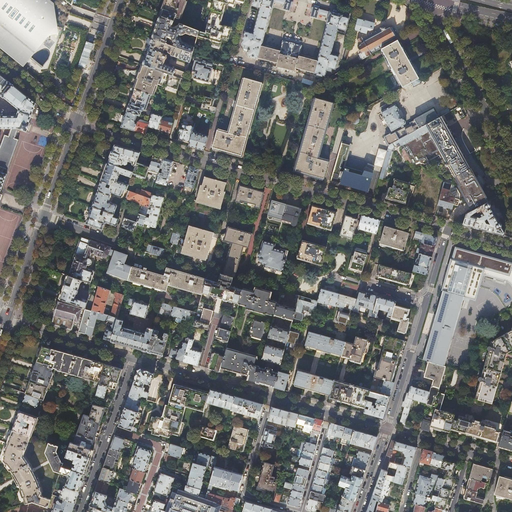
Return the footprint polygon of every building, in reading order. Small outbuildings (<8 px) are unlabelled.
[(0,0),(0,45),(14,57),(23,64),(24,63),(39,75),(47,74),(50,66),(59,40),(62,32),(68,14),(69,13),(70,9),(72,5),(71,4),(65,0),(0,0)] [(186,0),(166,0),(165,5),(161,16),(174,21),(178,23),(186,0)] [(207,0),(199,31),(198,36),(204,38),(203,40),(220,46),(223,37),(229,39),(232,27),(224,25),(224,26),(219,25),(225,3),(234,5),(235,0),(236,0),(245,2),(245,0),(207,0)] [(250,56),(250,57),(256,59),(257,57),(277,63),(276,67),(282,68),(290,70),(295,71),(296,68),(317,73),(316,75),(318,75),(317,77),(321,78),(321,76),(323,76),(323,75),(325,75),(325,74),(326,74),(332,71),(332,69),(335,69),(339,56),(331,54),(338,28),(346,30),(349,18),(343,16),(343,15),(330,11),(320,9),(320,8),(319,8),(320,6),(314,5),(314,7),(313,7),(311,12),(312,12),(311,17),(317,18),(319,13),(329,16),(327,24),(328,24),(318,60),(299,55),(302,45),(301,45),(302,41),(293,39),(285,37),(284,40),(284,41),(283,41),(281,50),(262,45),(271,9),(272,9),(274,2),(284,4),(283,9),(290,11),(291,6),(292,6),(293,2),(292,2),(292,1),(291,0),(253,0),(252,5),(261,8),(254,34),(246,32),(242,45),(243,45),(245,48),(245,49),(250,50),(248,55),(250,56)] [(174,21),(161,16),(160,16),(160,17),(159,17),(158,21),(159,21),(159,22),(158,22),(156,26),(154,32),(155,32),(155,33),(154,33),(154,34),(153,34),(152,37),(152,38),(153,38),(153,39),(166,43),(167,40),(167,39),(167,38),(171,39),(171,40),(172,44),(172,46),(193,53),(194,47),(188,44),(187,44),(184,42),(180,37),(179,36),(180,34),(181,35),(187,33),(191,34),(198,36),(199,31),(180,23),(179,25),(176,27),(175,25),(173,24),(174,21)] [(365,21),(358,19),(355,30),(367,33),(368,30),(373,31),(375,23),(365,21)] [(359,54),(362,59),(381,49),(394,42),(394,41),(394,40),(393,40),(392,38),(394,37),(394,38),(395,38),(394,37),(397,35),(397,36),(398,36),(398,35),(398,34),(397,35),(395,30),(393,26),(392,25),(392,26),(390,27),(390,26),(389,27),(390,27),(387,29),(387,28),(386,29),(384,26),(385,25),(384,25),(383,25),(383,26),(381,27),(381,26),(380,27),(380,28),(380,29),(377,31),(376,30),(376,31),(372,33),(371,33),(371,34),(368,36),(367,35),(367,36),(363,38),(362,38),(362,37),(357,39),(360,45),(358,46),(358,47),(358,48),(359,48),(361,53),(359,54)] [(146,58),(143,65),(181,78),(185,80),(193,53),(172,46),(166,43),(153,39),(152,40),(151,40),(151,41),(150,42),(150,43),(150,45),(150,46),(149,50),(147,54),(146,58)] [(400,44),(398,40),(394,42),(381,49),(383,53),(386,57),(403,88),(411,83),(419,78),(408,58),(402,48),(400,44)] [(201,80),(209,82),(212,83),(216,70),(212,69),(213,68),(214,63),(202,60),(203,59),(197,57),(196,61),(196,60),(191,74),(195,75),(194,78),(201,80)] [(178,90),(181,78),(143,65),(139,77),(135,89),(152,95),(156,84),(157,82),(178,90)] [(0,195),(1,193),(0,192),(7,174),(2,172),(3,168),(8,170),(19,140),(14,138),(15,136),(18,131),(17,131),(18,128),(26,131),(30,123),(29,122),(30,118),(32,113),(35,103),(0,74),(0,94),(4,98),(4,97),(19,109),(17,116),(3,116),(3,114),(0,113),(0,195)] [(221,130),(217,130),(212,148),(223,151),(241,156),(247,135),(254,109),(256,101),(262,82),(244,77),(237,100),(228,132),(221,130)] [(422,83),(419,78),(411,83),(414,87),(422,83)] [(137,115),(140,116),(140,114),(142,109),(146,110),(152,95),(135,89),(131,87),(130,90),(134,91),(130,101),(129,104),(127,111),(137,115)] [(309,175),(324,179),(329,161),(318,158),(328,123),(333,103),(316,97),(295,171),(309,175)] [(392,131),(405,124),(405,123),(406,123),(406,122),(405,122),(403,118),(402,117),(401,118),(399,114),(397,111),(398,111),(398,110),(396,105),(395,104),(394,105),(392,102),(388,105),(388,104),(380,107),(380,108),(382,111),(381,112),(384,117),(384,118),(388,125),(389,125),(392,131)] [(199,108),(213,112),(215,107),(200,103),(200,105),(199,108)] [(389,145),(438,118),(433,109),(414,120),(415,120),(410,123),(411,124),(391,135),(390,134),(385,137),(385,138),(389,145)] [(131,130),(134,131),(137,123),(135,123),(135,121),(136,119),(137,120),(137,118),(136,118),(137,115),(127,111),(125,115),(124,119),(122,123),(121,127),(123,128),(131,130)] [(153,128),(159,130),(163,116),(152,113),(151,117),(149,124),(149,127),(153,128)] [(163,116),(159,130),(165,131),(170,133),(174,118),(169,117),(169,118),(163,116)] [(447,127),(441,116),(438,118),(389,145),(379,178),(383,179),(390,154),(391,151),(392,150),(392,151),(395,148),(395,147),(395,146),(401,142),(407,152),(413,164),(426,157),(428,161),(428,162),(429,164),(430,164),(431,166),(432,166),(434,169),(436,169),(445,164),(446,166),(447,165),(449,167),(454,177),(452,184),(444,182),(438,205),(446,207),(452,209),(453,204),(458,205),(459,200),(467,202),(472,210),(488,202),(481,190),(467,163),(447,127)] [(139,132),(146,134),(149,127),(149,124),(146,123),(146,122),(142,121),(142,122),(138,121),(137,123),(134,131),(139,132)] [(179,131),(180,132),(179,138),(183,139),(190,141),(194,126),(188,124),(188,126),(182,124),(181,128),(180,128),(179,131)] [(195,148),(204,150),(208,136),(195,132),(197,127),(194,126),(190,141),(188,146),(195,148)] [(349,145),(342,143),(331,180),(338,183),(355,187),(368,191),(373,173),(373,171),(365,168),(362,176),(344,170),(343,173),(341,173),(341,175),(339,175),(341,167),(342,167),(344,163),(345,162),(346,160),(345,160),(344,160),(347,150),(349,149),(350,146),(349,145)] [(133,165),(135,166),(136,162),(140,152),(124,147),(115,144),(113,150),(111,151),(110,154),(109,157),(110,158),(108,163),(120,167),(121,165),(124,163),(125,164),(126,164),(127,164),(128,164),(128,163),(128,162),(127,162),(129,161),(132,162),(132,163),(133,165)] [(390,154),(383,179),(384,179),(391,155),(390,154)] [(153,155),(150,166),(148,171),(158,173),(163,158),(156,156),(153,155)] [(163,158),(158,173),(156,182),(167,185),(168,180),(169,180),(173,166),(172,166),(173,161),(166,159),(163,158)] [(136,162),(135,166),(133,172),(133,173),(135,174),(145,178),(148,171),(150,166),(143,164),(139,163),(136,162)] [(133,173),(133,172),(124,168),(120,167),(108,163),(107,163),(106,166),(107,168),(105,172),(103,176),(102,177),(101,180),(102,181),(123,189),(129,191),(130,191),(131,188),(128,187),(128,185),(117,181),(120,173),(131,177),(133,173)] [(195,167),(190,166),(185,185),(194,188),(196,180),(193,180),(195,176),(197,176),(199,168),(195,167)] [(197,200),(220,207),(225,192),(223,192),(226,183),(218,181),(205,177),(202,186),(201,186),(197,200)] [(396,200),(405,202),(410,185),(395,180),(392,188),(389,188),(386,197),(396,200)] [(123,189),(102,181),(101,182),(99,185),(100,186),(100,187),(98,191),(97,192),(97,193),(97,194),(96,194),(97,196),(94,201),(93,202),(92,205),(93,206),(92,207),(90,211),(91,212),(87,223),(102,229),(104,224),(105,225),(108,223),(107,222),(117,225),(119,219),(113,216),(114,214),(117,206),(117,204),(108,201),(109,200),(110,199),(111,198),(111,197),(111,196),(111,195),(112,192),(116,194),(120,196),(120,195),(121,195),(123,189)] [(236,201),(260,208),(264,192),(260,191),(245,187),(240,185),(236,201)] [(136,193),(130,191),(129,191),(126,198),(128,199),(128,200),(138,203),(138,202),(142,204),(142,205),(147,207),(147,209),(148,209),(151,201),(151,199),(139,195),(136,193)] [(159,196),(152,195),(151,199),(151,201),(154,202),(153,205),(152,205),(151,210),(148,209),(148,210),(147,212),(147,213),(150,214),(149,218),(146,217),(144,223),(150,225),(150,226),(156,227),(157,222),(157,221),(162,203),(163,203),(164,197),(159,195),(159,196)] [(282,220),(287,204),(284,203),(277,201),(272,200),(268,216),(268,217),(268,218),(269,218),(270,219),(271,219),(272,219),(272,218),(273,218),(273,217),(282,220)] [(498,222),(495,215),(490,207),(490,205),(490,204),(489,203),(488,203),(488,202),(466,214),(463,224),(475,227),(491,232),(503,235),(504,233),(501,227),(501,224),(500,223),(498,222)] [(295,207),(287,204),(282,220),(291,222),(291,223),(291,224),(292,224),(292,225),(293,225),(294,226),(295,225),(296,225),(296,224),(301,208),(295,207)] [(308,223),(331,229),(336,213),(333,212),(330,211),(320,208),(317,207),(313,206),(308,223)] [(144,226),(144,223),(146,217),(146,216),(139,214),(136,222),(124,218),(121,227),(126,228),(125,229),(133,231),(135,227),(136,227),(137,224),(144,226)] [(341,234),(352,238),(358,219),(352,217),(346,215),(341,234)] [(371,218),(362,215),(358,228),(366,230),(369,231),(376,234),(380,220),(371,218)] [(232,243),(223,274),(234,277),(235,277),(244,246),(248,247),(252,234),(228,227),(225,240),(232,243)] [(385,227),(380,243),(403,249),(403,251),(404,251),(409,234),(397,230),(385,227)] [(194,230),(189,229),(184,245),(183,245),(182,247),(183,247),(181,253),(206,260),(207,256),(213,236),(213,233),(194,228),(194,230)] [(429,234),(416,230),(414,237),(422,240),(421,243),(435,247),(436,241),(438,236),(429,234)] [(177,244),(181,232),(178,231),(177,234),(173,233),(171,242),(177,244)] [(111,247),(82,237),(81,240),(80,239),(75,252),(75,254),(73,259),(75,260),(73,266),(71,271),(72,273),(71,276),(90,283),(95,271),(93,270),(86,267),(87,264),(89,265),(91,264),(92,261),(91,259),(90,258),(92,253),(93,253),(105,257),(108,255),(108,254),(110,248),(111,247)] [(264,266),(269,268),(283,272),(289,251),(281,249),(280,250),(274,248),(275,244),(263,241),(260,252),(258,258),(259,258),(259,259),(260,262),(261,262),(261,263),(265,264),(264,266)] [(303,241),(298,257),(322,264),(326,248),(320,246),(320,245),(310,243),(303,241)] [(433,252),(435,247),(421,243),(420,243),(417,253),(420,254),(432,257),(433,252)] [(153,245),(150,253),(160,256),(161,253),(163,254),(164,249),(162,249),(163,248),(153,245)] [(481,267),(484,268),(482,275),(501,281),(504,282),(506,282),(507,283),(508,284),(510,285),(511,287),(511,263),(486,255),(466,250),(457,247),(455,253),(453,259),(481,267)] [(110,248),(108,254),(113,256),(107,273),(128,280),(132,266),(125,264),(128,254),(110,248)] [(413,271),(427,275),(429,267),(432,257),(420,254),(418,259),(417,259),(416,260),(415,265),(414,265),(413,271)] [(354,255),(349,272),(361,276),(366,259),(354,255)] [(471,299),(474,291),(481,267),(453,259),(449,275),(447,283),(444,293),(437,317),(425,360),(427,361),(443,365),(462,296),(471,299)] [(393,280),(409,285),(411,280),(412,274),(380,265),(377,275),(393,280)] [(203,293),(207,279),(167,267),(164,275),(147,270),(147,268),(148,268),(144,267),(144,268),(144,270),(132,266),(128,280),(166,291),(169,283),(203,293)] [(231,286),(234,277),(223,274),(221,273),(218,282),(207,279),(203,293),(200,302),(214,305),(223,308),(226,309),(237,312),(239,303),(243,290),(231,286)] [(71,276),(68,275),(68,276),(67,276),(66,280),(65,284),(64,284),(63,287),(62,289),(63,289),(62,294),(61,294),(60,296),(59,298),(60,298),(60,299),(67,301),(70,302),(86,307),(87,300),(82,299),(82,300),(75,298),(80,285),(82,286),(82,288),(90,291),(92,284),(90,283),(71,276)] [(282,291),(246,280),(243,290),(239,303),(247,306),(246,308),(265,314),(266,313),(275,315),(282,291)] [(123,298),(124,295),(116,292),(115,295),(117,295),(112,313),(110,313),(111,310),(105,308),(110,290),(99,286),(92,310),(107,314),(117,318),(121,304),(123,298)] [(340,294),(321,289),(318,301),(336,306),(340,294)] [(300,296),(282,291),(275,315),(293,320),(295,311),(300,296)] [(360,291),(357,299),(354,311),(358,312),(360,306),(367,308),(371,294),(370,294),(369,298),(365,297),(366,293),(360,291)] [(347,296),(340,294),(336,306),(344,308),(345,303),(350,304),(348,309),(354,311),(357,299),(350,297),(347,296)] [(371,294),(367,308),(371,309),(369,315),(372,316),(378,296),(371,294)] [(318,301),(300,296),(295,311),(301,313),(304,305),(310,307),(310,308),(315,310),(318,301)] [(386,320),(390,321),(391,317),(394,306),(396,302),(378,296),(372,316),(378,318),(378,316),(377,316),(379,309),(388,311),(386,320)] [(130,313),(145,318),(146,314),(148,315),(149,310),(147,310),(149,306),(135,302),(135,300),(130,298),(128,305),(132,306),(130,313)] [(54,316),(52,324),(62,327),(72,330),(74,321),(78,322),(82,308),(61,302),(57,302),(56,305),(55,304),(55,306),(56,307),(55,309),(54,311),(53,312),(54,312),(53,315),(54,316)] [(158,313),(157,318),(162,319),(165,309),(172,312),(171,315),(177,317),(176,321),(180,322),(185,324),(188,312),(190,312),(190,311),(161,302),(158,313)] [(213,313),(214,311),(213,310),(214,305),(200,302),(197,312),(202,314),(212,317),(213,313)] [(394,306),(391,317),(401,320),(397,331),(404,333),(406,328),(409,318),(406,317),(407,315),(408,310),(394,306)] [(86,333),(92,310),(85,309),(81,323),(80,327),(79,332),(82,332),(86,333)] [(105,320),(107,314),(92,310),(86,333),(89,335),(97,337),(100,326),(97,325),(98,322),(101,322),(104,321),(105,320)] [(117,319),(117,318),(107,314),(105,320),(106,321),(106,320),(108,320),(107,322),(106,322),(105,324),(106,325),(106,326),(106,327),(103,338),(107,339),(111,341),(117,319)] [(212,317),(202,314),(201,320),(210,323),(211,320),(212,317)] [(231,331),(235,317),(224,314),(222,321),(220,328),(231,331)] [(201,320),(196,318),(194,325),(208,329),(209,325),(210,323),(201,320)] [(123,321),(117,319),(111,341),(127,345),(147,351),(154,329),(148,327),(147,328),(146,333),(122,327),(123,321)] [(252,337),(261,339),(266,323),(263,322),(263,323),(255,321),(252,332),(253,332),(252,337)] [(160,326),(156,322),(154,329),(147,351),(154,353),(163,355),(169,334),(165,331),(163,337),(163,339),(163,340),(162,339),(161,338),(158,336),(160,326)] [(286,342),(290,331),(272,326),(268,337),(286,342)] [(228,342),(231,331),(220,328),(219,328),(218,334),(216,338),(228,342)] [(480,381),(475,399),(492,403),(506,353),(511,349),(511,329),(492,341),(490,346),(489,346),(488,346),(488,347),(487,348),(488,349),(488,350),(489,350),(481,377),(480,377),(479,377),(479,378),(479,379),(479,380),(479,381),(480,381)] [(309,331),(305,345),(341,356),(345,342),(335,339),(336,335),(335,335),(328,333),(327,336),(322,335),(309,331)] [(384,379),(391,382),(394,370),(399,353),(400,350),(401,350),(404,341),(386,336),(384,343),(385,343),(377,370),(376,370),(374,376),(380,378),(384,379)] [(189,341),(190,338),(186,337),(185,342),(184,342),(182,347),(178,350),(171,348),(170,353),(169,356),(168,357),(169,357),(177,359),(183,361),(189,341)] [(345,342),(341,356),(350,358),(349,360),(360,363),(367,340),(356,337),(354,344),(345,342)] [(193,342),(189,341),(183,361),(191,364),(198,365),(200,358),(202,352),(191,349),(193,342)] [(290,352),(293,344),(287,342),(284,350),(290,352)] [(262,359),(280,364),(284,350),(266,345),(262,359)] [(31,381),(26,393),(40,398),(44,400),(53,373),(53,371),(52,371),(53,368),(54,367),(58,368),(58,370),(100,382),(105,364),(95,361),(71,354),(43,346),(41,353),(36,367),(31,381)] [(248,380),(256,382),(260,367),(254,366),(257,357),(226,349),(224,357),(221,367),(238,372),(249,375),(248,380)] [(211,363),(210,369),(212,370),(220,372),(221,367),(224,357),(220,356),(219,354),(215,353),(214,354),(212,353),(210,359),(209,362),(211,363)] [(433,378),(431,385),(439,387),(445,366),(443,365),(427,361),(426,362),(428,362),(425,370),(424,376),(433,378)] [(113,366),(105,364),(100,382),(99,384),(107,386),(116,388),(123,369),(113,366)] [(265,384),(274,387),(278,373),(272,371),(273,369),(266,367),(265,369),(260,367),(256,382),(265,384)] [(138,370),(133,383),(143,387),(144,384),(145,384),(146,383),(147,383),(150,384),(150,385),(151,385),(155,373),(147,370),(141,369),(138,370)] [(298,370),(294,384),(300,385),(310,388),(321,392),(330,394),(334,381),(298,370)] [(466,372),(460,370),(454,391),(460,393),(466,372)] [(277,388),(285,390),(289,375),(278,371),(278,373),(274,387),(277,388)] [(370,391),(390,396),(394,382),(391,382),(384,379),(382,387),(381,391),(376,389),(377,385),(378,384),(380,378),(374,376),(370,390),(370,391)] [(330,394),(329,398),(347,403),(365,408),(367,400),(369,396),(370,391),(370,390),(354,385),(350,384),(334,380),(334,381),(330,394)] [(141,396),(147,398),(149,392),(144,391),(145,387),(143,387),(133,383),(129,395),(139,399),(139,400),(140,400),(141,396)] [(181,387),(182,385),(174,383),(168,405),(170,405),(176,385),(181,387)] [(98,389),(96,395),(104,398),(106,393),(107,386),(99,384),(98,389)] [(207,402),(210,394),(205,392),(186,387),(182,385),(181,387),(176,385),(170,405),(168,405),(168,404),(164,416),(162,415),(161,417),(157,416),(156,417),(156,419),(152,418),(149,426),(147,426),(146,428),(149,429),(148,430),(152,431),(152,432),(157,434),(159,434),(159,436),(160,433),(169,436),(170,434),(173,435),(173,434),(178,436),(182,422),(184,423),(184,422),(180,421),(184,406),(185,406),(185,407),(186,407),(186,406),(188,407),(188,408),(189,408),(189,407),(196,409),(197,407),(205,410),(207,402)] [(408,392),(407,392),(405,398),(403,406),(404,407),(403,411),(402,412),(402,413),(402,414),(399,423),(405,424),(413,399),(419,401),(427,403),(426,404),(435,407),(440,392),(441,388),(439,387),(431,385),(429,391),(410,386),(408,392)] [(222,392),(211,389),(210,394),(207,402),(231,409),(235,396),(222,392)] [(377,404),(386,407),(390,396),(370,391),(369,396),(378,398),(377,400),(376,400),(376,401),(375,402),(376,403),(375,403),(377,404)] [(444,394),(440,392),(435,407),(431,422),(430,426),(441,429),(450,432),(450,429),(453,419),(455,414),(440,410),(444,394)] [(40,398),(26,393),(24,399),(23,402),(37,407),(40,398)] [(125,407),(139,412),(140,409),(140,408),(140,407),(139,407),(139,406),(138,406),(138,405),(138,404),(139,405),(141,400),(140,400),(139,400),(139,399),(129,395),(125,407)] [(251,400),(235,396),(231,409),(231,410),(258,418),(259,418),(263,404),(251,400)] [(365,408),(364,413),(372,415),(383,418),(386,407),(377,404),(375,408),(374,408),(374,405),(372,405),(372,402),(367,400),(365,408)] [(90,416),(85,414),(74,443),(71,442),(68,449),(82,454),(82,455),(91,458),(95,446),(92,445),(94,439),(102,415),(105,408),(93,404),(90,416)] [(269,420),(287,425),(290,411),(284,410),(272,406),(268,421),(269,421),(269,420)] [(137,432),(138,429),(135,427),(134,428),(133,430),(132,430),(135,422),(134,421),(134,420),(136,420),(136,419),(135,418),(136,416),(137,416),(139,412),(125,407),(118,426),(137,432)] [(16,422),(13,430),(31,436),(38,417),(20,410),(19,414),(16,422)] [(290,411),(287,425),(295,427),(299,414),(296,413),(290,411)] [(295,427),(295,429),(303,431),(307,416),(303,415),(299,414),(295,427)] [(453,419),(450,429),(465,433),(484,438),(500,443),(502,433),(494,430),(496,426),(480,421),(481,418),(475,416),(474,420),(459,415),(457,420),(453,419)] [(307,416),(303,431),(305,432),(305,434),(309,435),(310,433),(311,433),(312,428),(315,418),(310,417),(307,416)] [(315,418),(312,428),(321,430),(323,421),(319,419),(315,418)] [(430,426),(431,422),(422,419),(420,429),(426,430),(429,431),(430,426)] [(200,425),(198,435),(213,440),(216,430),(200,425)] [(249,430),(234,425),(228,447),(243,451),(242,451),(245,441),(248,430),(249,430)] [(338,425),(333,441),(341,443),(342,438),(345,427),(341,426),(338,425)] [(345,427),(342,438),(351,440),(354,430),(349,428),(345,427)] [(274,437),(276,432),(272,431),(266,429),(263,438),(261,445),(262,447),(266,448),(267,447),(268,445),(272,446),(273,442),(272,441),(273,436),(274,437)] [(24,502),(25,503),(32,501),(48,507),(51,499),(42,496),(42,495),(41,493),(41,491),(40,489),(40,488),(39,486),(38,484),(38,481),(37,479),(36,477),(35,475),(33,472),(32,470),(31,469),(30,467),(30,465),(29,464),(28,462),(27,461),(26,459),(24,458),(23,456),(31,436),(13,430),(10,438),(5,454),(3,460),(4,461),(5,462),(6,464),(8,466),(10,469),(11,471),(13,473),(14,475),(15,477),(14,477),(15,480),(16,483),(17,483),(18,485),(19,486),(20,488),(20,490),(21,492),(22,494),(22,496),(23,498),(24,500),(24,502)] [(354,430),(351,440),(351,443),(373,449),(378,436),(366,433),(354,430)] [(510,432),(503,430),(502,433),(500,443),(499,446),(510,449),(511,449),(511,431),(510,431),(510,432)] [(120,437),(115,435),(110,448),(120,452),(122,448),(123,448),(123,447),(124,446),(124,445),(125,445),(127,439),(120,437)] [(394,448),(396,441),(392,440),(386,455),(391,457),(393,451),(394,448)] [(413,457),(416,447),(396,441),(394,448),(402,451),(402,450),(403,451),(403,452),(404,453),(405,454),(405,456),(406,456),(406,459),(405,459),(403,465),(410,467),(413,457)] [(59,446),(49,442),(45,452),(54,471),(60,473),(62,466),(63,463),(64,462),(63,462),(57,451),(59,446)] [(306,442),(303,450),(314,453),(316,445),(308,443),(306,442)] [(185,448),(171,444),(170,448),(168,454),(176,456),(180,458),(182,454),(183,454),(185,448)] [(134,450),(132,455),(135,457),(148,461),(150,457),(151,453),(151,452),(150,451),(139,446),(137,451),(134,450)] [(334,451),(331,450),(324,447),(321,455),(332,458),(334,451)] [(120,452),(110,448),(103,467),(115,471),(122,452),(120,452)] [(82,454),(68,449),(66,457),(73,459),(72,461),(74,461),(73,462),(73,463),(74,463),(71,470),(85,474),(91,458),(82,455),(82,454)] [(429,464),(433,452),(428,450),(423,449),(419,464),(422,465),(423,462),(429,464)] [(196,451),(193,450),(192,454),(190,461),(193,462),(207,466),(209,466),(210,464),(215,465),(217,458),(199,452),(197,458),(194,456),(196,451)] [(303,450),(301,457),(312,460),(314,453),(303,450)] [(371,453),(358,450),(356,457),(353,456),(349,455),(347,462),(346,464),(352,466),(354,466),(365,470),(371,453)] [(443,459),(444,455),(437,453),(433,452),(429,464),(428,468),(431,468),(431,465),(439,467),(439,468),(440,469),(440,467),(443,459)] [(176,456),(168,454),(166,460),(174,463),(176,456)] [(335,458),(332,458),(321,455),(319,462),(332,466),(335,458)] [(391,457),(386,455),(382,469),(387,471),(388,466),(390,462),(391,457)] [(301,457),(298,456),(297,457),(301,458),(299,464),(310,467),(312,460),(301,457)] [(148,461),(135,457),(133,462),(136,463),(134,468),(145,472),(146,467),(148,461)] [(445,474),(452,476),(453,470),(455,463),(451,462),(443,459),(440,467),(446,469),(445,474)] [(191,469),(189,476),(202,480),(207,466),(193,462),(191,469)] [(274,464),(265,462),(259,482),(258,486),(265,488),(272,490),(272,491),(273,491),(276,479),(274,479),(275,477),(270,476),(274,464)] [(332,466),(319,462),(317,469),(330,473),(332,466)] [(485,482),(488,483),(492,469),(482,466),(473,463),(471,470),(469,478),(482,482),(482,481),(481,480),(482,478),(486,479),(485,482)] [(403,478),(407,479),(409,474),(410,467),(403,465),(399,464),(397,469),(388,466),(387,471),(385,479),(391,481),(402,484),(403,478)] [(58,477),(56,483),(64,486),(79,491),(82,483),(85,474),(71,470),(64,467),(62,466),(60,473),(66,475),(68,474),(69,472),(70,472),(68,477),(67,477),(66,478),(68,479),(67,481),(58,477)] [(242,475),(242,474),(215,466),(214,468),(213,473),(210,482),(238,490),(240,483),(242,475)] [(354,466),(352,466),(349,473),(363,478),(365,470),(354,466)] [(115,471),(103,467),(99,479),(110,483),(113,475),(115,476),(116,472),(115,471)] [(134,468),(133,468),(131,472),(133,473),(132,475),(131,475),(130,477),(131,478),(130,479),(141,483),(142,478),(145,472),(134,468)] [(307,478),(309,471),(298,468),(296,475),(307,478)] [(330,473),(317,469),(315,476),(325,479),(328,480),(330,473)] [(382,469),(373,494),(380,496),(385,479),(387,471),(382,469)] [(343,471),(342,476),(339,483),(338,485),(345,487),(343,496),(354,500),(363,478),(349,473),(343,471)] [(177,478),(161,472),(159,476),(154,490),(163,493),(167,495),(169,490),(170,490),(170,489),(171,487),(172,487),(172,486),(171,484),(171,482),(174,481),(176,482),(177,478)] [(419,478),(418,483),(431,487),(435,487),(435,485),(438,477),(438,476),(432,474),(430,478),(420,475),(419,478)] [(305,485),(307,478),(296,475),(294,482),(305,485)] [(202,480),(189,476),(189,477),(187,477),(187,478),(186,480),(188,481),(187,485),(201,489),(203,481),(202,480)] [(325,479),(315,476),(313,484),(323,486),(325,479)] [(511,479),(499,476),(494,494),(511,498),(511,479)] [(435,485),(450,490),(451,486),(453,482),(444,479),(438,477),(435,485)] [(466,488),(477,491),(479,492),(481,487),(487,488),(488,483),(485,482),(482,482),(469,478),(468,483),(466,488)] [(110,483),(99,479),(95,491),(105,494),(110,483)] [(141,483),(130,479),(128,487),(125,486),(123,489),(124,489),(137,494),(139,489),(141,483)] [(380,497),(383,498),(384,495),(385,496),(387,492),(388,491),(389,492),(389,490),(390,487),(389,487),(391,481),(385,479),(380,496),(380,497)] [(303,492),(305,485),(294,482),(293,485),(285,482),(284,487),(292,489),(303,492)] [(416,494),(428,497),(431,489),(428,489),(429,487),(431,488),(431,487),(418,483),(416,488),(415,493),(416,494)] [(236,497),(235,497),(234,497),(234,498),(231,497),(230,498),(230,499),(209,493),(210,491),(211,490),(212,486),(212,485),(209,484),(207,491),(206,495),(205,498),(221,504),(233,508),(234,504),(236,505),(236,503),(239,504),(240,499),(237,498),(237,497),(236,497)] [(323,486),(313,484),(311,491),(321,494),(324,494),(326,487),(323,486)] [(187,485),(186,485),(185,487),(184,491),(205,498),(206,495),(200,493),(201,489),(187,485)] [(438,496),(448,499),(449,494),(450,490),(435,485),(435,487),(434,490),(437,491),(438,490),(438,491),(437,495),(438,495),(438,496)] [(59,497),(63,499),(75,503),(79,491),(64,486),(62,490),(59,489),(59,490),(58,490),(58,491),(59,491),(61,492),(59,497)] [(205,498),(184,491),(174,487),(171,496),(165,511),(218,511),(221,504),(205,498)] [(124,489),(123,489),(120,488),(117,498),(119,499),(127,502),(129,498),(130,494),(124,491),(124,489)] [(463,498),(483,503),(484,498),(476,496),(477,493),(476,492),(477,491),(466,488),(465,494),(463,498)] [(290,496),(301,499),(303,492),(292,489),(290,496)] [(105,494),(95,491),(92,498),(90,505),(110,511),(111,511),(112,510),(113,507),(110,506),(110,505),(107,504),(106,500),(108,495),(107,495),(105,494)] [(321,494),(311,491),(309,498),(319,501),(321,494)] [(154,502),(152,506),(165,511),(171,496),(167,495),(163,493),(162,498),(166,499),(165,502),(155,498),(155,500),(154,500),(154,502)] [(373,494),(366,511),(375,511),(376,509),(377,508),(375,507),(375,505),(377,505),(380,497),(380,496),(373,494)] [(413,503),(415,504),(424,506),(426,500),(428,501),(431,502),(431,499),(432,498),(428,497),(416,494),(414,499),(413,503)] [(435,507),(445,510),(446,504),(448,499),(438,496),(433,495),(432,498),(431,499),(435,500),(434,504),(435,504),(434,507),(435,507)] [(290,496),(288,504),(299,507),(299,504),(301,499),(290,496)] [(350,511),(354,500),(343,496),(339,504),(336,503),(335,508),(331,507),(328,511),(350,511)] [(376,509),(386,511),(387,511),(389,509),(390,505),(382,503),(383,498),(380,497),(377,505),(377,508),(376,509)] [(114,506),(126,511),(127,508),(125,508),(126,505),(127,502),(119,499),(117,498),(116,501),(115,502),(114,506)] [(319,501),(309,498),(306,507),(308,510),(316,511),(319,501)] [(56,503),(54,509),(62,511),(71,511),(75,503),(63,499),(61,503),(59,502),(58,504),(56,503)] [(271,511),(272,509),(246,501),(243,511),(242,511),(271,511)]
